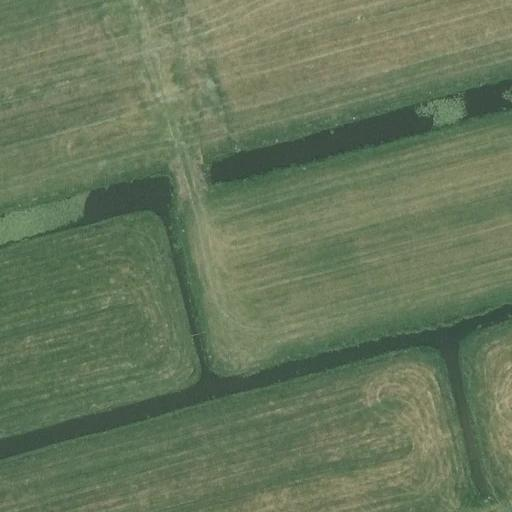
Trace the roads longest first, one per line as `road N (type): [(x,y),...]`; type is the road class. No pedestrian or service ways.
road 1 (track): [(0,113),(147,50),(236,23)]
road 2 (track): [(115,0),(147,50),(202,224)]
